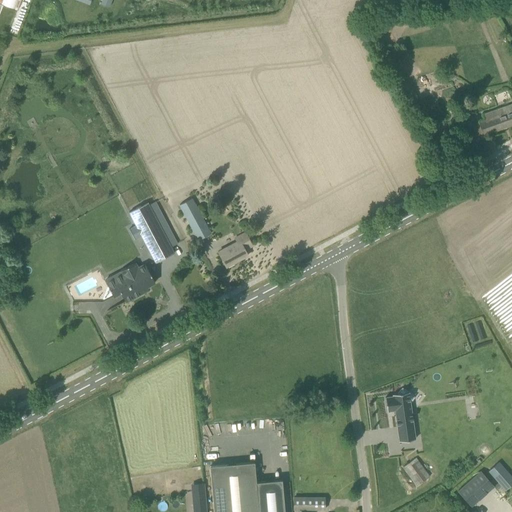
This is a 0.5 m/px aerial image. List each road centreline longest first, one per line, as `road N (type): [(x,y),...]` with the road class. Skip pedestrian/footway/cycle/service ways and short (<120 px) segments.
road 1 (secondary): [(0,432),(333,257)]
road 2 (track): [(291,0),(285,16),(7,51),(0,71)]
road 3 (unclassified): [(368,511),(333,257)]
road 4 (secondary): [(333,257),(511,162)]
